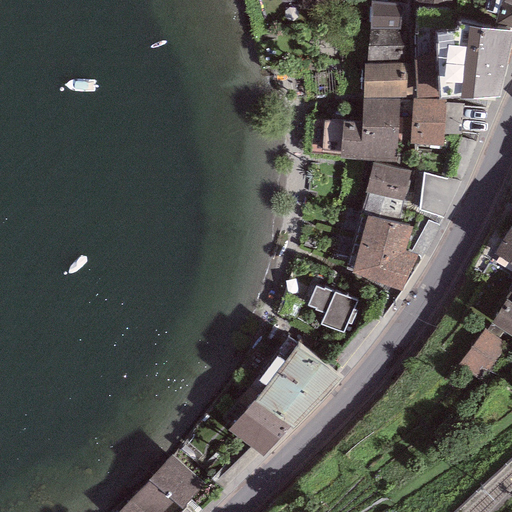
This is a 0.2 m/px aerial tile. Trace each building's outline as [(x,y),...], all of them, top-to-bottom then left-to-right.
[(301,0),(303,9),(341,1),(340,0),(301,0)] [(511,0),(486,0),(485,10),(497,15),(495,23),(511,27),(511,0)] [(403,4),(371,1),(370,29),(401,29),(403,4)] [(457,32),(436,34),(437,60),(438,96),(438,99),(459,99),(499,97),(511,42),(511,32),(458,24),(457,32)] [(403,30),(370,30),(367,62),(404,60),(403,30)] [(437,60),(414,60),(416,98),(438,96),(437,60)] [(363,64),(363,98),(405,99),(406,63),(363,64)] [(446,101),(412,99),(409,143),(443,146),(444,133),(446,103),(446,101)] [(362,121),(323,119),(322,153),(340,154),(340,159),(397,161),(399,101),(363,100),(362,121)] [(462,104),(446,103),(444,133),(460,135),(462,104)] [(385,197),(391,167),(372,163),(365,192),(367,193),(385,197)] [(410,171),(391,167),(385,197),(402,201),(404,201),(410,171)] [(385,197),(367,193),(362,213),(398,220),(402,201),(385,197)] [(412,227),(367,216),(351,273),(372,282),(402,291),(417,254),(405,251),(412,227)] [(511,225),(493,255),(511,266),(511,225)] [(324,290),(315,286),(307,305),(316,309),(315,310),(325,314),(321,324),(343,333),(347,323),(350,324),(355,312),(353,311),(356,301),(324,288),(324,290)] [(511,303),(505,299),(490,323),(511,336),(511,303)] [(507,344),(483,328),(458,366),(482,382),(507,344)] [(298,347),(255,402),(289,427),(293,430),(343,379),(298,347)] [(255,402),(253,400),(227,431),(263,456),(289,427),(255,402)] [(177,511),(204,485),(171,454),(147,479),(149,481),(119,511),(177,511)]
